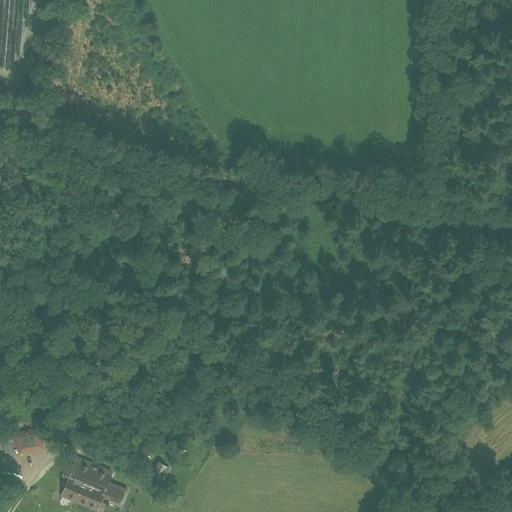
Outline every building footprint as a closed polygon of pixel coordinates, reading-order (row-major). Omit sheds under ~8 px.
[(38,428),(15,433),(20,452),(43,447),(38,428)] [(1,436),(5,453),(14,451),(10,434),(1,436)] [(139,453),(149,461),(155,454),(145,446),(139,453)] [(119,503),(125,489),(109,482),(113,472),(77,457),(72,469),(66,467),(62,477),(68,479),(61,495),(97,510),(103,496),(119,503)] [(150,474),(162,482),(167,476),(163,472),(167,466),(159,460),(150,474)]
